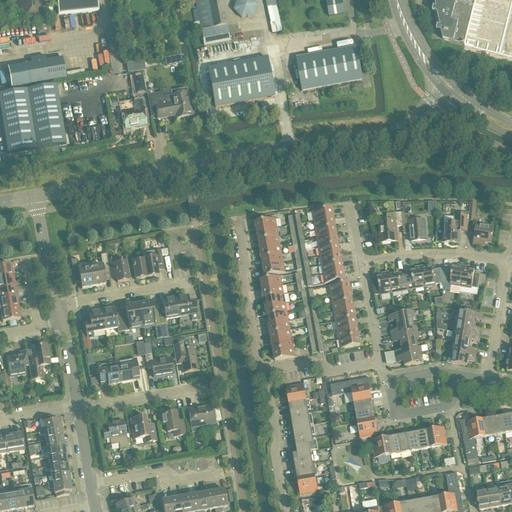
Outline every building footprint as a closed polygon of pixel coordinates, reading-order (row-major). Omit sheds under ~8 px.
[(42,0),(17,0),(19,19),(44,17),(42,0)] [(97,0),(56,0),(58,16),(98,11),(97,0)] [(194,0),(201,31),(227,26),(221,0),(194,0)] [(253,17),(257,6),(252,0),(236,0),(233,10),(241,19),(253,17)] [(345,15),(342,0),(331,0),(326,1),(329,18),(345,15)] [(511,0),(433,0),(436,8),(433,7),(432,12),(437,13),(440,27),(437,26),(436,31),(441,32),(442,37),(443,40),(453,43),(464,46),(478,49),(497,54),(498,54),(511,57),(511,0)] [(204,46),(230,41),(227,26),(201,31),(204,46)] [(302,92),(362,81),(356,48),(296,59),(302,92)] [(62,59),(46,62),(45,57),(31,59),(32,65),(26,66),(30,86),(65,80),(62,59)] [(265,59),(205,71),(215,108),(274,98),(265,59)] [(18,88),(14,68),(8,69),(11,89),(18,88)] [(135,94),(146,92),(143,78),(132,80),(135,94)] [(66,146),(56,86),(17,92),(0,95),(0,106),(4,128),(8,156),(29,152),(66,146)] [(163,93),(147,96),(151,118),(157,117),(157,120),(175,116),(175,119),(191,116),(188,97),(186,88),(170,91),(170,90),(162,91),(163,93)] [(135,103),(121,106),(122,112),(125,128),(127,128),(127,130),(133,128),(133,127),(146,124),(143,108),(142,102),(135,103)] [(313,222),(333,219),(332,210),(312,213),(313,222)] [(402,227),(401,216),(401,214),(386,215),(387,222),(379,223),(381,244),(397,243),(395,228),(402,227)] [(468,222),(468,214),(462,214),(462,217),(454,216),(454,224),(443,223),(443,243),(459,244),(459,229),(467,229),(468,222)] [(424,222),(412,223),(411,215),(401,216),(402,227),(403,231),(410,231),(411,243),(426,242),(424,222)] [(315,231),(335,228),(333,219),(313,222),(315,231)] [(256,233),(277,229),(275,220),(255,223),(256,233)] [(491,244),(493,229),(476,226),(473,245),(482,247),(482,243),(491,244)] [(317,240),(336,237),(335,228),(315,231),(317,240)] [(258,242),(278,238),(277,229),(256,233),(258,242)] [(318,249),(338,246),(336,237),(317,240),(318,249)] [(260,250),(280,247),(278,238),(258,242),(260,250)] [(320,258),(340,254),(338,246),(318,249),(320,258)] [(261,259),(281,256),(280,247),(260,250),(261,259)] [(163,266),(161,257),(168,256),(167,250),(143,255),(144,261),(147,278),(158,276),(157,267),(163,266)] [(110,274),(107,260),(106,254),(100,255),(102,266),(90,268),(94,287),(106,285),(104,275),(110,274)] [(321,267),(341,263),(340,254),(320,258),(321,267)] [(147,278),(144,261),(132,263),(131,256),(125,257),(126,263),(126,264),(132,263),(135,280),(147,278)] [(263,268),(283,265),(281,256),(261,259),(263,268)] [(94,287),(90,268),(78,270),(76,259),(70,260),(74,280),(80,279),(81,289),(94,287)] [(126,264),(126,263),(114,265),(113,259),(107,260),(110,274),(110,275),(116,274),(117,283),(129,281),(126,264)] [(323,276),(343,272),(341,263),(321,267),(323,276)] [(264,277),(284,274),(283,265),(263,268),(264,277)] [(0,278),(12,277),(11,266),(0,267),(0,278)] [(460,287),(463,268),(457,267),(457,269),(452,268),(452,271),(442,269),(442,284),(451,286),(450,292),(460,293),(461,287),(460,287)] [(442,284),(442,269),(433,271),(432,268),(428,269),(427,268),(421,269),(424,287),(442,284)] [(460,287),(461,287),(477,290),(480,275),(474,274),(474,272),(470,271),(470,269),(463,268),(460,287)] [(408,291),(424,287),(421,269),(414,270),(415,272),(410,272),(411,275),(405,276),(408,291)] [(324,285),(344,281),(343,272),(323,276),(324,285)] [(408,291),(405,276),(399,277),(399,274),(394,275),(394,274),(387,275),(391,294),(408,291)] [(377,281),(371,282),(374,297),(381,295),(382,297),(390,295),(390,294),(391,294),(387,275),(381,276),(381,278),(377,278),(377,281)] [(0,289),(14,287),(12,277),(0,278),(0,289)] [(262,291),(282,287),(280,278),(260,281),(262,291)] [(330,297),(351,293),(349,284),(329,287),(330,297)] [(0,300),(16,298),(14,287),(0,289),(0,300)] [(263,299),(283,296),(282,287),(262,291),(263,299)] [(332,305),(352,302),(351,293),(330,297),(332,305)] [(265,308),(285,305),(283,296),(263,299),(265,308)] [(195,305),(189,306),(188,297),(175,299),(178,319),(191,317),(192,322),(197,321),(195,305)] [(0,311),(0,312),(18,309),(16,298),(0,300),(0,311)] [(166,321),(178,319),(175,299),(162,301),(164,310),(158,311),(160,326),(166,325),(166,321)] [(334,314),(354,311),(352,302),(332,305),(334,314)] [(158,311),(152,312),(151,303),(138,305),(142,328),(154,326),(155,327),(160,326),(158,311)] [(129,330),(142,328),(138,305),(125,307),(127,316),(121,317),(124,332),(129,331),(129,330)] [(266,317),(287,314),(285,305),(265,308),(266,317)] [(2,323),(20,320),(18,309),(0,312),(2,323)] [(121,317),(115,318),(114,309),(101,311),(104,331),(117,329),(118,333),(124,332),(121,317)] [(84,325),(81,326),(83,340),(87,339),(93,338),(92,333),(104,331),(101,311),(88,314),(90,323),(84,324),(84,325)] [(335,323),(355,320),(354,311),(334,314),(335,323)] [(455,318),(454,323),(458,323),(473,326),(474,321),(481,322),(482,316),(456,312),(455,318)] [(412,320),(415,319),(414,313),(388,317),(389,324),(396,322),(397,327),(413,324),(412,320)] [(268,326),(288,323),(287,314),(266,317),(268,326)] [(337,332),(357,329),(355,320),(335,323),(337,332)] [(270,335),(290,331),(288,323),(268,326),(270,335)] [(473,330),(473,326),(458,323),(457,327),(454,327),(453,333),(479,337),(480,331),(473,330)] [(417,327),(414,328),(413,324),(397,327),(398,331),(390,332),(391,338),(418,333),(417,327)] [(339,341),(359,337),(357,329),(337,332),(339,341)] [(271,344),(291,340),(290,331),(270,335),(271,344)] [(416,340),(419,339),(418,333),(391,338),(393,344),(400,343),(401,347),(417,344),(416,340)] [(478,343),(479,337),(453,333),(452,339),(455,339),(454,344),(470,346),(471,342),(478,343)] [(340,350),(360,347),(359,337),(339,341),(340,350)] [(273,353),(293,349),(291,340),(271,344),(273,353)] [(420,348),(417,349),(417,344),(401,347),(402,351),(394,353),(395,359),(422,354),(420,348)] [(469,350),(470,346),(454,344),(454,348),(450,348),(449,353),(476,358),(477,352),(469,350)] [(182,345),(173,346),(175,361),(181,360),(183,374),(197,371),(193,349),(183,351),(182,345)] [(50,366),(50,365),(47,346),(32,348),(35,362),(28,363),(29,367),(31,381),(43,379),(41,367),(50,366)] [(274,362),(295,358),(293,349),(273,353),(274,362)] [(29,367),(28,363),(26,352),(19,353),(20,357),(6,360),(9,379),(26,376),(24,368),(29,367)] [(475,364),(476,358),(449,353),(448,359),(452,360),(451,365),(467,367),(467,362),(475,364)] [(423,365),(423,360),(422,354),(395,359),(396,365),(404,363),(405,368),(423,365)] [(171,360),(152,363),(151,355),(145,356),(147,370),(152,369),(154,379),(173,376),(171,360)] [(132,379),(139,378),(136,360),(117,364),(120,385),(132,382),(132,379)] [(108,387),(120,385),(117,364),(97,367),(100,384),(107,383),(108,387)] [(351,394),(369,391),(372,391),(370,380),(349,383),(351,394)] [(332,398),(351,394),(349,383),(330,387),(332,398)] [(353,404),(371,401),(369,391),(351,394),(353,404)] [(288,405),(306,402),(304,392),(301,392),(297,393),(294,394),(290,394),(287,395),(288,405)] [(355,414),(373,411),(371,401),(353,404),(355,414)] [(290,417),(308,414),(306,402),(288,405),(290,417)] [(212,407),(188,411),(191,432),(192,434),(198,433),(197,427),(215,424),(215,423),(213,411),(212,407)] [(357,424),(375,421),(373,411),(355,414),(357,424)] [(176,413),(159,416),(161,426),(166,425),(167,433),(174,432),(175,438),(186,436),(184,424),(178,425),(176,413)] [(293,430),(310,427),(308,414),(290,417),(293,430)] [(505,435),(511,433),(511,417),(511,416),(502,418),(505,435)] [(59,420),(55,421),(54,418),(42,420),(43,429),(38,430),(39,433),(61,430),(59,420)] [(145,418),(130,421),(133,440),(144,438),(145,444),(156,442),(154,429),(154,425),(147,427),(145,418)] [(495,437),(505,435),(502,418),(491,419),(495,437)] [(485,439),(495,437),(491,419),(481,421),(485,439)] [(359,434),(365,433),(371,432),(377,431),(375,421),(357,424),(359,434)] [(474,441),(471,423),(471,421),(460,423),(463,443),(474,441)] [(474,441),(485,439),(481,421),(471,423),(474,441)] [(108,430),(102,431),(104,440),(109,439),(110,446),(118,445),(119,451),(131,449),(129,440),(127,440),(124,422),(107,425),(108,430)] [(295,442),(312,439),(310,427),(293,430),(295,442)] [(45,441),(62,438),(61,430),(39,433),(39,437),(44,436),(45,441)] [(441,448),(440,442),(438,436),(437,430),(427,432),(431,450),(441,448)] [(421,452),(431,450),(427,432),(417,434),(421,452)] [(410,453),(421,452),(417,434),(407,436),(410,453)] [(12,436),(16,459),(19,458),(19,453),(24,452),(21,435),(12,436)] [(12,459),(16,459),(12,436),(3,438),(6,455),(11,454),(12,459)] [(400,455),(410,453),(407,436),(397,437),(400,455)] [(390,457),(400,455),(397,437),(387,439),(390,457)] [(41,451),(64,447),(62,438),(45,441),(46,446),(41,448),(41,451)] [(297,455),(310,453),(314,452),(312,439),(295,442),(297,455)] [(380,459),(390,457),(387,439),(377,441),(378,447),(379,453),(380,459)] [(467,462),(478,460),(474,441),(463,443),(467,462)] [(48,459),(65,456),(64,447),(41,451),(42,454),(47,454),(48,459)] [(295,469),(312,465),(310,453),(297,455),(292,456),(295,469)] [(44,469),(67,465),(65,456),(48,459),(49,464),(44,466),(44,469)] [(445,468),(455,466),(454,460),(444,461),(445,468)] [(51,477),(68,474),(67,465),(44,469),(45,472),(50,472),(51,477)] [(297,481),(315,478),(312,465),(295,469),(297,481)] [(48,487),(70,483),(68,474),(51,477),(52,482),(47,484),(48,487)] [(449,497),(460,495),(457,475),(445,477),(449,497)] [(299,491),(302,491),(306,490),(309,489),(313,489),(317,488),(315,478),(297,481),(299,491)] [(69,493),(71,492),(70,483),(48,487),(48,490),(53,490),(54,495),(56,495),(56,498),(69,496),(69,493)] [(501,508),(511,506),(507,483),(497,485),(498,490),(497,490),(501,508)] [(25,509),(34,508),(30,485),(21,487),(25,509)] [(16,511),(25,509),(21,487),(12,488),(16,511)] [(6,511),(8,511),(16,511),(12,488),(13,494),(7,495),(6,489),(3,490),(6,511)] [(222,511),(222,508),(227,507),(224,490),(215,492),(218,511),(222,511)] [(490,510),(501,508),(497,490),(487,492),(490,510)] [(214,511),(218,511),(215,492),(206,493),(209,511),(214,510),(214,511)] [(479,511),(490,510),(487,492),(476,494),(479,511)] [(204,511),(209,511),(206,493),(197,495),(200,511),(204,511)] [(200,511),(197,495),(188,496),(190,511),(200,511)] [(463,511),(460,495),(449,497),(451,511),(463,511)] [(117,511),(126,511),(140,508),(139,505),(134,506),(130,496),(119,500),(120,504),(115,506),(117,511)] [(190,511),(188,496),(179,498),(181,511),(190,511)] [(441,511),(451,511),(449,497),(439,498),(441,511)] [(181,511),(179,498),(171,499),(172,511),(181,511)] [(431,511),(441,511),(439,498),(429,500),(431,511)] [(172,511),(171,499),(162,501),(163,511),(172,511)] [(420,511),(431,511),(429,500),(419,502),(420,511)] [(410,511),(420,511),(419,502),(409,504),(410,511)]
